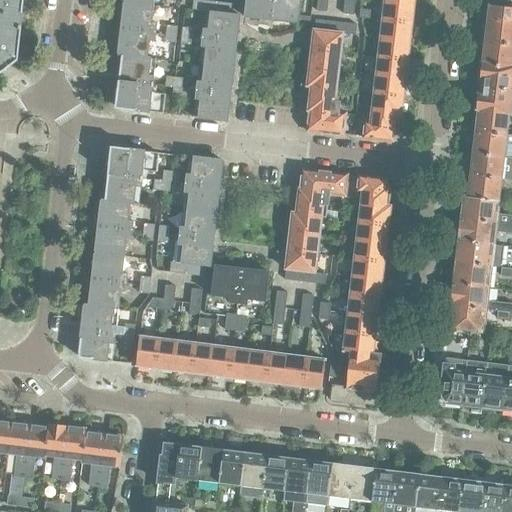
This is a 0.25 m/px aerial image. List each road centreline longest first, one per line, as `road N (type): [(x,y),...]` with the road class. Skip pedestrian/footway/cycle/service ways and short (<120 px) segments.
road 1 (residential): [(431,166),(74,124)]
road 2 (residential): [(431,166),(402,433)]
road 3 (residential): [(155,407),(402,433)]
road 4 (residential): [(74,124),(52,367)]
road 5 (residential): [(453,0),(431,166)]
